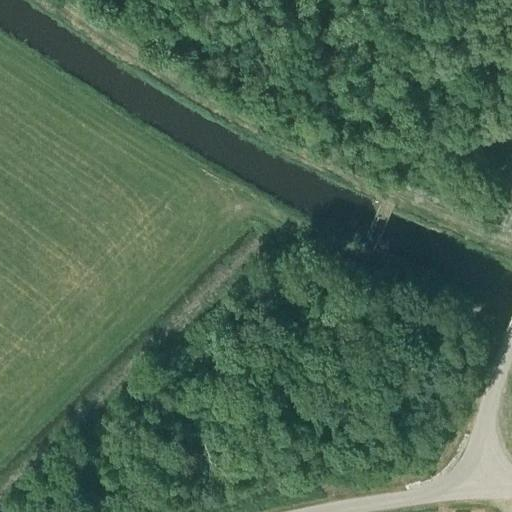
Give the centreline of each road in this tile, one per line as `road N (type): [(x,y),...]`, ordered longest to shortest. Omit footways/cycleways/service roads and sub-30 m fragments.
road 1 (unclassified): [(322,511),(482,490)]
road 2 (unclassified): [(482,490),(490,405),(511,347)]
